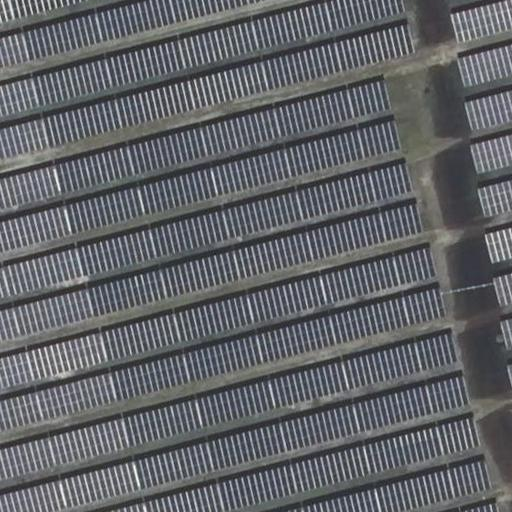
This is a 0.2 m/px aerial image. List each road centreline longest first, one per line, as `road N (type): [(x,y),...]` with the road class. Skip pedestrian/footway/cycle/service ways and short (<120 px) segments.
road 1 (track): [(0,258),(511,126)]
road 2 (track): [(0,348),(511,216)]
road 3 (track): [(511,37),(0,168)]
road 4 (track): [(0,439),(511,308)]
road 5 (track): [(79,511),(511,401)]
road 6 (track): [(0,74),(291,0)]
